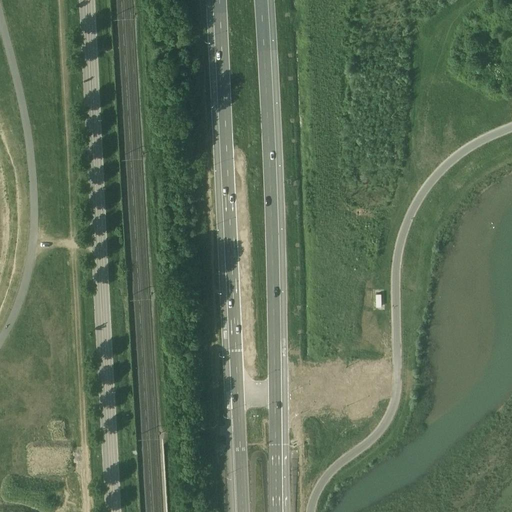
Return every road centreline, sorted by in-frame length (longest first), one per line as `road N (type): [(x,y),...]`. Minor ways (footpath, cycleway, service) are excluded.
road 1 (secondary): [(116,511),(90,0)]
road 2 (secondary): [(81,0),(107,511)]
road 3 (primary): [(217,0),(242,511)]
road 4 (primary): [(276,511),(260,0)]
road 5 (unclassified): [(309,511),(325,476),(374,437),(394,402),(397,250),(419,194),(470,145),(511,127)]
